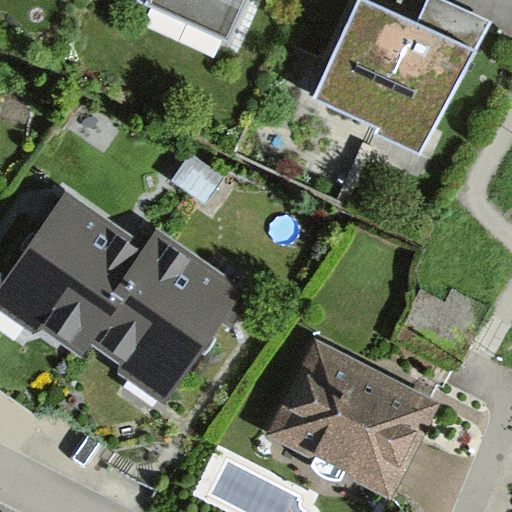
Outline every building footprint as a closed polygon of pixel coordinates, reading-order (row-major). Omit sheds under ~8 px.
[(151,0),(146,12),(232,51),(255,0),(151,0)] [(405,21),(363,2),(316,105),(376,132),(373,140),(424,162),(488,19),(445,0),(432,0),(420,28),(405,21)] [(146,253),(67,197),(56,213),(0,295),(0,314),(35,338),(43,334),(83,361),(90,351),(121,373),(123,380),(166,410),(233,315),(245,297),(157,236),(146,253)] [(422,292),(397,339),(458,372),(491,311),(454,291),(447,305),(422,292)] [(386,382),(317,348),(269,442),(389,503),(438,409),(386,382)]
